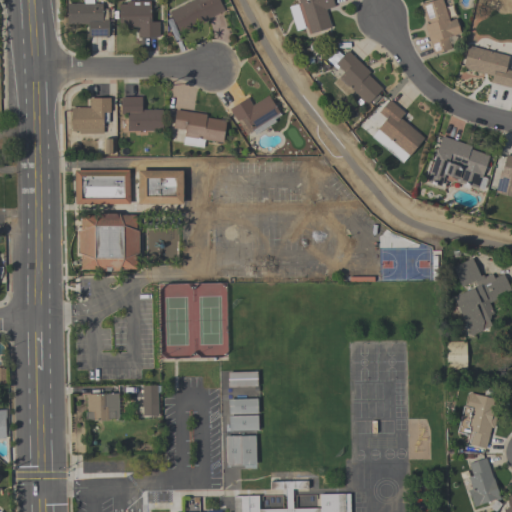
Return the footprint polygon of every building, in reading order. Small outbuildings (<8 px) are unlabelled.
[(101,3),(101,19),(107,19),(108,36),(87,36),(87,23),(66,24),(66,3),(83,3),(83,0),(93,0),(93,3),(101,3)] [(150,0),(150,21),(158,21),(158,36),(137,36),(137,26),(118,27),(118,3),(126,3),(126,1),(150,0)] [(218,0),(224,10),(179,33),(168,12),(191,0),(218,0)] [(297,0),(332,0),(334,6),(324,8),(330,27),(306,34),(304,27),(295,30),(288,6),(299,3),(297,0)] [(454,18),(459,33),(446,37),(449,48),(432,54),(423,24),(425,23),(419,4),(431,0),(441,0),(447,20),(454,18)] [(338,76),(343,71),(337,66),(335,68),(325,59),(338,45),(344,52),(346,50),(369,71),(367,73),(381,88),(377,93),(380,96),(373,103),(370,100),(366,104),(338,76)] [(511,75),(509,87),(489,82),(491,75),(461,67),(467,45),(507,55),(504,69),(511,70),(511,75)] [(228,109),(247,97),(252,105),(267,95),(280,114),(273,119),(275,121),(254,134),(243,116),(236,121),(228,109)] [(120,113),(120,96),(140,96),(140,109),(161,109),(161,130),(126,130),(126,113),(120,113)] [(89,107),(89,97),(109,97),(109,111),(107,111),(107,122),(102,122),(102,133),(78,133),(78,131),(70,131),(70,107),(89,107)] [(422,138),(401,162),(370,136),(385,118),(377,112),(388,100),(403,112),(399,117),(422,138)] [(172,127),(175,109),(205,114),(205,117),(225,120),(221,142),(204,139),(202,148),(182,144),(184,129),(172,127)] [(440,135),(470,145),(469,149),(488,155),(476,189),(456,182),(457,179),(442,174),(438,185),(424,180),(434,151),(435,151),(440,135)] [(511,197),(493,192),(499,170),(501,170),(505,154),(511,155),(511,197)] [(128,169),(128,203),(74,204),(73,170),(128,169)] [(181,203),(137,203),(137,170),(181,170),(181,203)] [(79,214),(96,214),(97,211),(117,212),(118,214),(135,215),(135,229),(138,231),(137,252),(135,254),(135,269),(118,269),(117,271),(97,271),(96,269),(79,269),(79,254),(77,252),(77,231),(79,229),(79,214)] [(469,335),(452,297),(460,293),(448,268),(470,258),(479,276),(481,275),(482,277),(490,273),(493,278),(502,274),(511,292),(488,303),(497,323),(469,335)] [(445,369),(466,369),(467,342),(445,342),(445,369)] [(227,387),(256,387),(256,372),(227,372),(227,387)] [(159,385),(159,392),(156,393),(157,414),(142,414),(141,386),(159,385)] [(468,392),(489,398),(486,408),(497,411),(493,428),(489,427),(484,448),(468,444),(470,435),(456,431),(462,406),(464,406),(468,392)] [(86,394),(117,393),(117,419),(107,419),(107,420),(92,420),(92,419),(85,420),(84,412),(86,412),(86,394)] [(256,413),(228,414),(227,399),(256,398),(256,413)] [(257,430),(228,431),(228,416),(256,415),(257,430)] [(225,464),(225,436),(254,435),(255,464),(225,464)] [(467,490),(471,488),(467,477),(472,475),(468,464),(485,458),(499,498),(495,499),(479,504),(479,505),(473,507),(467,490)] [(233,511),(233,496),(257,495),(258,509),(285,508),(284,489),(269,489),(268,481),(307,481),(307,488),(291,489),(291,508),(319,507),(319,494),(349,494),(349,511),(233,511)] [(507,494),(511,493),(511,511),(502,511),(502,508),(507,508),(505,499),(508,498),(507,494)]
